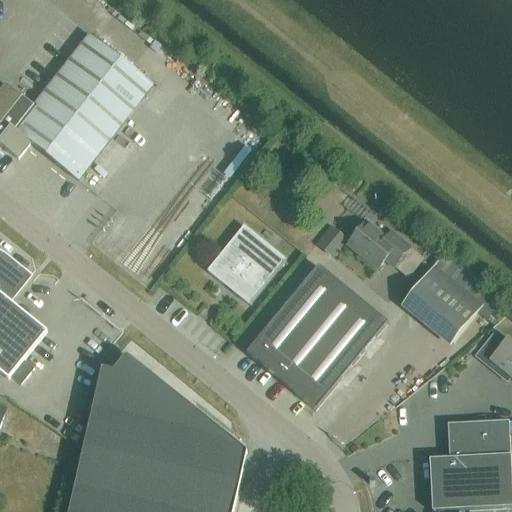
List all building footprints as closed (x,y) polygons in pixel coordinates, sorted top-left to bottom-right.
[(0,96),(0,146),(19,161),(31,146),(79,183),(154,87),(90,37),(34,108),(7,87),(0,96)] [(347,247),(378,271),(385,262),(394,270),(411,249),(392,234),(387,240),(366,223),(347,247)] [(207,273),(250,308),(286,262),(244,228),(207,273)] [(0,373),(9,381),(47,334),(9,303),(29,278),(4,258),(0,255),(0,373)] [(405,302),(455,343),(484,306),(434,266),(405,302)] [(319,269),(247,356),(315,412),(386,324),(319,269)] [(490,362),(511,380),(511,343),(508,340),(507,341),(496,332),(486,344),(497,353),(490,362)] [(103,357),(111,363),(121,353),(113,346),(103,357)] [(233,511),(247,454),(126,357),(113,373),(102,371),(69,511),(233,511)] [(421,371),(402,387),(412,400),(431,384),(421,371)] [(430,462),(432,511),(460,511),(511,509),(511,481),(509,424),(448,427),(450,461),(430,462)]
